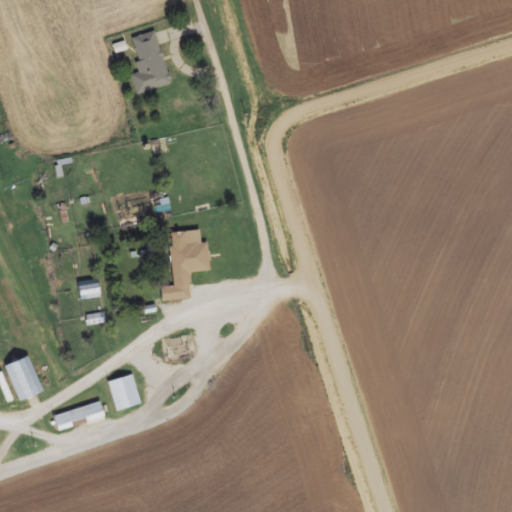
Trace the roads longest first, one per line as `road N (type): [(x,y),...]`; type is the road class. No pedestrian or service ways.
road 1 (residential): [(325,318),(271,141),(288,119),(511,44)]
road 2 (residential): [(325,318),(98,419),(0,508)]
road 3 (residential): [(177,0),(220,157),(281,189)]
road 4 (residential): [(388,511),(325,318)]
